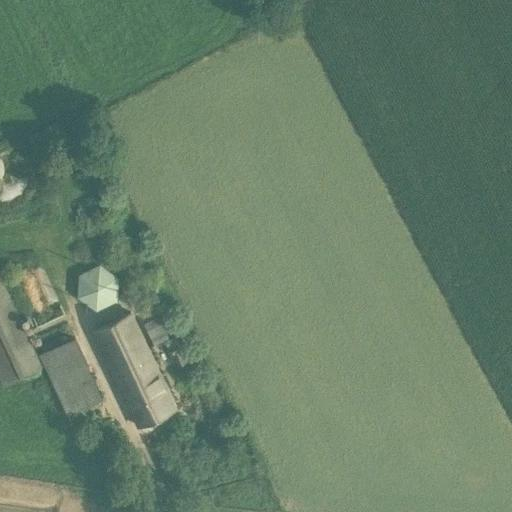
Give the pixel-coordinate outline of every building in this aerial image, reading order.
[(88,306),(117,301),(110,262),(73,270),(79,299),(87,297),(88,306)] [(0,373),(5,384),(43,367),(0,273),(0,373)] [(139,425),(176,407),(131,311),(94,329),(139,425)] [(69,414),(102,398),(74,338),(40,354),(69,414)] [(182,344),(171,349),(179,364),(189,359),(182,344)]
